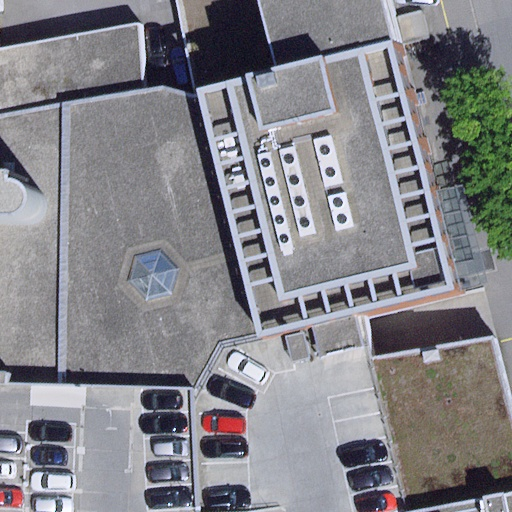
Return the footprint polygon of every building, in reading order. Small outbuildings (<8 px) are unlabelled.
[(0,0),(0,51),(138,23),(133,0),(0,0)] [(394,42),(382,0),(178,0),(196,87),(394,42)] [(0,51),(0,106),(145,90),(138,23),(0,51)] [(0,215),(0,367),(8,367),(8,384),(192,389),(220,344),(354,313),(452,291),(394,42),(196,87),(201,99),(145,90),(0,106),(0,168),(10,169),(10,176),(29,177),(33,180),(37,185),(39,190),(40,196),(41,201),(40,206),(38,210),(34,213),(28,216),(0,215)] [(0,215),(28,216),(34,213),(38,210),(40,206),(41,201),(40,196),(39,190),(37,185),(33,180),(29,177),(10,176),(10,169),(0,168),(0,215)] [(196,511),(417,511),(511,493),(511,416),(493,337),(364,364),(354,313),(220,344),(192,389),(196,511)] [(0,367),(0,511),(196,511),(192,389),(8,384),(8,367),(0,367)] [(511,511),(511,493),(417,511),(511,511)]
